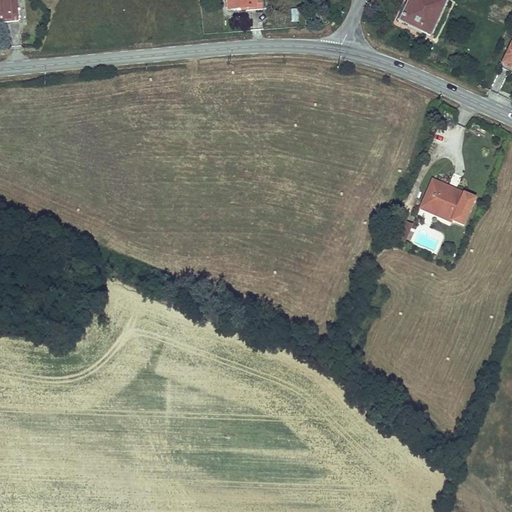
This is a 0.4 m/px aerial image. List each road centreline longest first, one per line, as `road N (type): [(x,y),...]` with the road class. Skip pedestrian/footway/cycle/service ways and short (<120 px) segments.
road 1 (tertiary): [(340,50),(262,46),(0,69)]
road 2 (tertiary): [(511,119),(340,50)]
